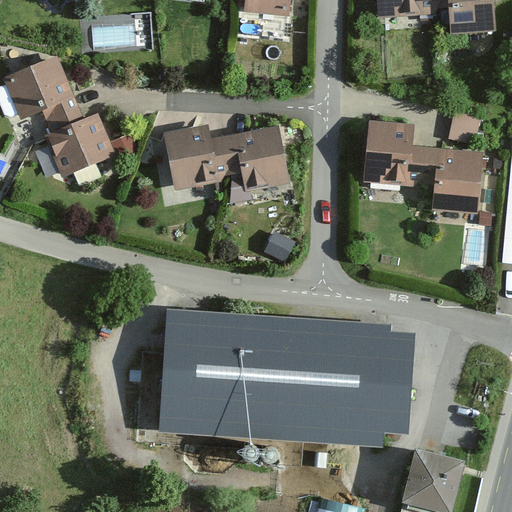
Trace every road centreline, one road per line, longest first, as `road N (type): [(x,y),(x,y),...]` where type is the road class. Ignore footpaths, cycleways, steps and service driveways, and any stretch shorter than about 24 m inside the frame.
road 1 (residential): [(0,229),(191,279),(322,292)]
road 2 (residential): [(322,292),(331,0)]
road 3 (residential): [(322,292),(511,333)]
